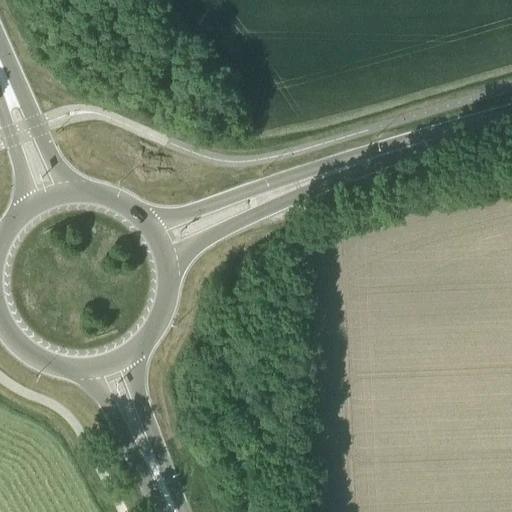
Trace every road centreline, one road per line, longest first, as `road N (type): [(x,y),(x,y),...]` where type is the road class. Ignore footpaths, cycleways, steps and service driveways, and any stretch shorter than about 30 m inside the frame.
road 1 (secondary): [(170,272),(204,238),(351,165)]
road 2 (secondary): [(351,165),(147,221)]
road 3 (primary): [(178,511),(138,394),(138,350)]
road 4 (secondary): [(351,165),(511,117)]
road 5 (primary): [(81,369),(168,511)]
road 6 (primary): [(66,194),(0,71)]
road 7 (primary): [(0,81),(32,207)]
